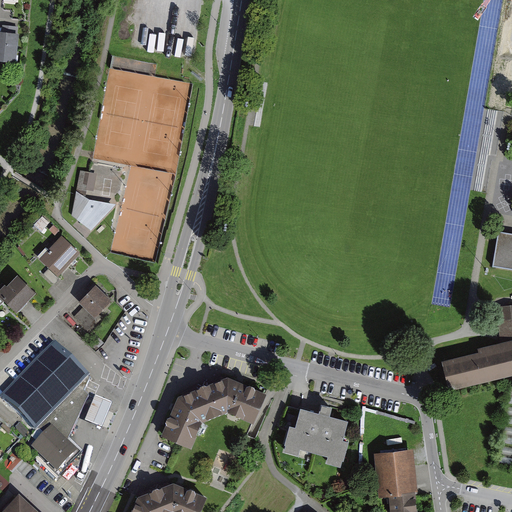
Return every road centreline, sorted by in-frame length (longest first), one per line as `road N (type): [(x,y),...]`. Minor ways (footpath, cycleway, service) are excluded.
road 1 (residential): [(166,333),(420,400),(441,487)]
road 2 (secondary): [(242,0),(216,147),(172,316)]
road 3 (residential): [(0,365),(99,260),(172,316)]
road 4 (secondary): [(166,333),(89,511)]
road 5 (track): [(10,171),(59,203),(57,215),(99,260)]
